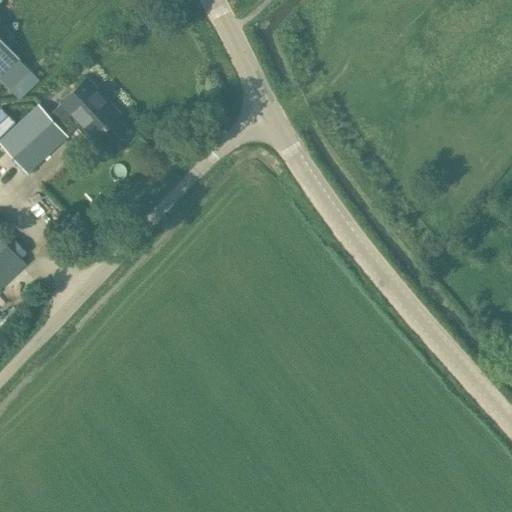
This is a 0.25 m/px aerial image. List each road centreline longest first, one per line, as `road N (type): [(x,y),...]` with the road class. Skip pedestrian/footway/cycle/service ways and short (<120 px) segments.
road 1 (tertiary): [(511,428),(382,280),(264,106)]
road 2 (unclassified): [(0,379),(264,106)]
